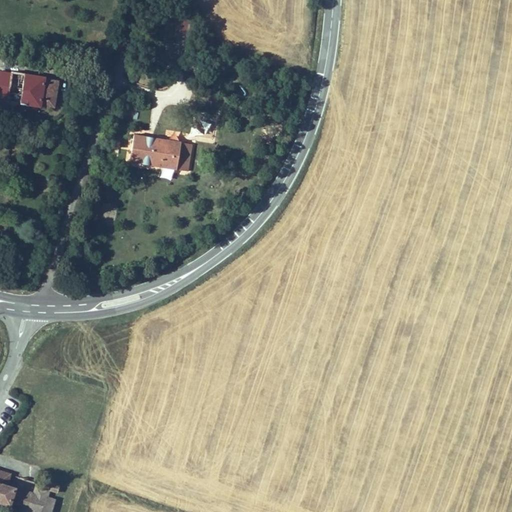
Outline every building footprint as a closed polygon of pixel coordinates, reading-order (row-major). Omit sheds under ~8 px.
[(191,32),(191,20),(182,19),(182,31),(191,32)] [(59,76),(9,67),(8,71),(0,69),(0,97),(4,99),(3,101),(39,107),(40,100),(54,103),(59,76)] [(174,102),(176,96),(163,92),(161,98),(174,102)] [(161,164),(166,137),(133,131),(128,158),(161,164)] [(179,139),(166,137),(161,164),(174,166),(179,139)] [(191,141),(179,139),(174,166),(186,168),(191,141)] [(52,511),(56,501),(49,499),(51,492),(37,488),(36,495),(8,487),(11,477),(0,473),(0,502),(32,511),(52,511)]
